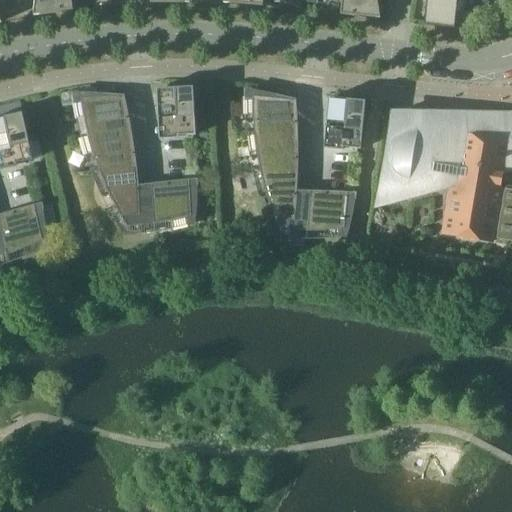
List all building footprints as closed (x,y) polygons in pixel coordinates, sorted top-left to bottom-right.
[(35,0),(34,16),(40,16),(63,13),(73,11),(73,10),(71,10),(69,0),(35,0)] [(340,16),(374,20),(374,19),(380,20),(377,0),(343,0),(342,15),(341,15),(340,16)] [(426,0),(424,23),(424,26),(452,29),(454,29),(457,0),(426,0)] [(492,10),(480,12),(483,30),(488,29),(493,28),(497,27),(501,26),(506,24),(510,22),(511,20),(511,6),(508,1),(498,7),(492,10)] [(177,107),(194,106),(193,88),(157,90),(158,119),(177,118),(177,107)] [(124,97),(81,99),(82,108),(84,118),(86,127),(88,136),(132,133),(129,121),(127,109),(124,97)] [(297,113),(296,101),(253,97),(253,106),(253,116),(254,125),(254,134),(298,138),(297,126),(297,113)] [(329,99),(326,128),(345,130),(347,118),(364,120),(366,102),(329,99)] [(196,136),(194,106),(177,107),(177,118),(158,119),(159,141),(179,140),(179,137),(196,136)] [(9,135),(26,131),(22,114),(0,119),(0,148),(12,146),(9,135)] [(504,170),(511,167),(511,116),(393,115),(378,204),(440,187),(441,181),(453,183),(444,234),(492,242),(493,231),(498,232),(496,239),(511,241),(511,190),(505,189),(504,191),(500,191),(504,170)] [(326,128),(325,146),(325,147),(325,148),(326,149),(327,149),(328,150),(341,151),(342,151),(343,150),(344,149),(361,150),(364,120),(347,118),(345,130),(326,128)] [(12,146),(0,148),(0,170),(17,167),(16,164),(33,161),(26,131),(9,135),(12,146)] [(99,171),(137,169),(135,157),(133,145),(132,133),(88,136),(90,145),(93,154),(96,163),(99,171)] [(298,150),(298,138),(254,134),(255,144),(257,153),(258,162),(260,171),(298,174),(298,162),(298,150)] [(139,193),(137,169),(99,171),(109,195),(121,217),(140,216),(139,193)] [(297,190),(298,174),(260,171),(263,181),(265,191),(268,201),(272,210),(275,220),(294,221),(295,206),(297,190)] [(182,219),(191,217),(190,181),(152,185),(154,225),(164,223),(173,222),(182,219)] [(335,231),(345,229),(348,194),(311,192),(307,232),(317,232),(326,231),(335,231)] [(17,211),(0,215),(0,223),(7,255),(8,255),(10,255),(11,254),(12,254),(13,253),(15,253),(16,252),(17,252),(18,252),(20,251),(21,251),(22,250),(23,250),(24,249),(26,249),(27,248),(28,248),(29,247),(31,247),(32,246),(33,246),(34,245),(35,245),(37,244),(38,244),(39,243),(40,242),(41,242),(42,241),(41,234),(57,230),(51,206),(35,209),(35,206),(17,211)]
